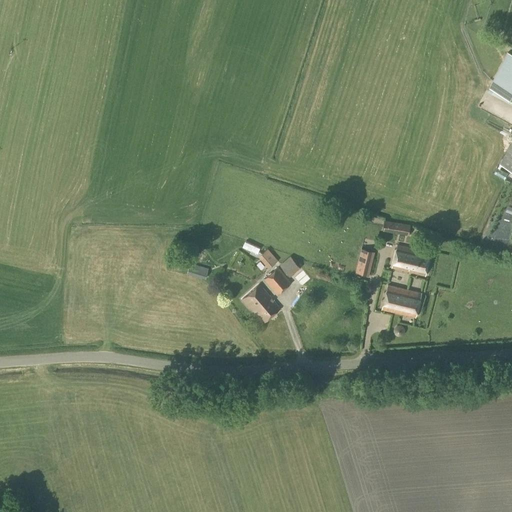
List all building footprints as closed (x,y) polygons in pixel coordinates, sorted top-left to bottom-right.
[(511,104),(511,54),(507,52),(489,88),(487,92),(511,104)] [(510,169),(511,171),(511,170),(511,139),(499,163),(500,164),(510,169)] [(511,221),(507,219),(502,231),(511,234),(511,230),(511,221)] [(409,237),(411,225),(384,220),(382,232),(409,237)] [(425,276),(430,252),(397,245),(392,268),(425,276)] [(269,268),(278,261),(267,248),(258,256),(269,268)] [(369,275),(375,252),(361,248),(355,272),(369,275)] [(290,277),(300,268),(290,256),(280,265),(290,277)] [(205,279),(208,268),(190,263),(187,274),(205,279)] [(277,295),(291,283),(278,267),(264,279),(277,295)] [(263,323),(280,308),(259,284),(242,299),(249,308),(250,308),(263,323)] [(415,317),(421,293),(387,285),(382,309),(415,317)]
